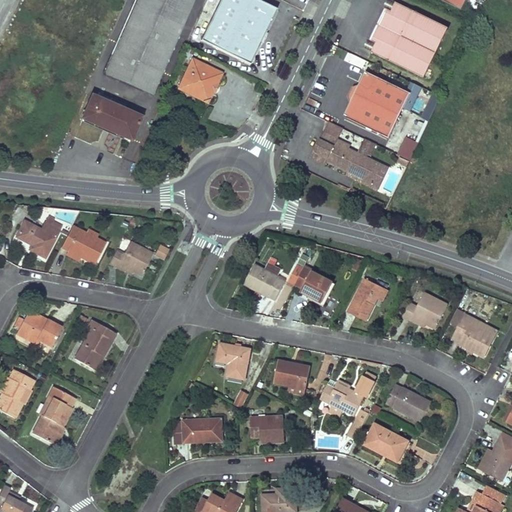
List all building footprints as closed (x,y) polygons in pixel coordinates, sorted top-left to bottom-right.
[(137,0),(135,5),(182,25),(192,0),(137,0)] [(276,9),(256,0),(219,0),(200,40),(249,64),(276,9)] [(386,9),(391,11),(395,2),(389,0),(387,0),(383,8),(386,9)] [(441,0),(461,9),(465,0),(441,0)] [(371,52),(424,77),(448,27),(395,2),(391,11),(386,9),(371,41),(375,43),(371,52)] [(135,5),(105,75),(151,95),(182,25),(135,5)] [(371,41),(368,40),(364,48),(371,52),(375,43),(371,41)] [(221,74),(192,60),(178,88),(207,103),(221,74)] [(388,138),(410,93),(368,73),(363,75),(358,85),(352,87),(347,96),(350,103),(345,113),(347,118),(388,138)] [(94,95),(83,120),(135,142),(145,118),(94,95)] [(323,132),(310,158),(325,165),(327,162),(347,172),(373,184),(382,165),(348,149),(350,145),(323,132)] [(398,155),(411,160),(417,142),(404,138),(398,155)] [(373,184),(347,172),(345,175),(377,191),(388,168),(382,165),(373,184)] [(24,222),(13,241),(44,258),(58,231),(50,227),(54,220),(47,217),(40,230),(24,222)] [(71,226),(61,247),(68,251),(80,257),(95,264),(105,243),(95,238),(86,234),(71,226)] [(88,230),(86,234),(95,238),(97,234),(88,230)] [(115,250),(109,264),(117,268),(119,265),(132,271),(141,276),(152,254),(129,242),(123,254),(115,250)] [(159,245),(154,255),(164,260),(168,250),(159,245)] [(68,251),(66,255),(78,261),(80,257),(68,251)] [(119,265),(117,268),(130,275),(132,271),(119,265)] [(254,265),(244,284),(257,290),(261,293),(275,300),(285,281),(277,277),(269,272),(254,265)] [(296,265),(294,270),(301,273),(303,268),(296,265)] [(271,268),(269,272),(277,277),(280,273),(271,268)] [(304,268),(303,268),(301,273),(295,284),(295,285),(302,289),(309,292),(307,295),(322,303),(333,283),(304,268)] [(294,270),(288,280),(295,284),(301,273),(294,270)] [(357,295),(348,312),(365,321),(376,299),(382,288),(365,279),(360,288),(363,290),(359,296),(357,295)] [(386,290),(382,288),(376,299),(381,301),(386,290)] [(409,303),(402,316),(410,320),(412,317),(425,324),(435,329),(448,305),(424,293),(417,307),(409,303)] [(457,308),(453,317),(459,320),(463,312),(457,308)] [(28,311),(25,316),(40,323),(39,325),(43,327),(46,320),(28,311)] [(79,315),(75,323),(82,327),(86,319),(79,315)] [(19,328),(18,330),(39,341),(51,347),(61,328),(46,320),(43,327),(39,325),(40,323),(25,316),(23,320),(19,317),(14,326),(19,328)] [(412,317),(410,320),(424,327),(425,324),(412,317)] [(453,317),(450,323),(456,326),(459,320),(453,317)] [(462,341),(461,344),(469,348),(473,351),(484,356),(497,330),(474,319),(473,321),(465,317),(454,337),(462,341)] [(91,330),(74,359),(92,369),(100,355),(103,356),(115,334),(92,321),(87,328),(91,330)] [(18,330),(16,334),(37,345),(39,341),(18,330)] [(220,343),(217,358),(229,361),(229,364),(226,376),(245,380),(251,349),(241,347),(235,346),(220,343)] [(100,355),(92,369),(95,371),(103,356),(100,355)] [(278,360),(274,383),(289,386),(288,392),(304,395),(311,366),(303,364),(302,367),(291,364),(291,363),(278,360)] [(4,395),(0,403),(0,411),(14,419),(22,404),(18,402),(25,388),(29,390),(34,381),(13,370),(8,378),(6,377),(0,389),(0,392),(1,393),(4,395)] [(327,385),(320,399),(334,406),(341,409),(354,416),(364,397),(366,398),(374,382),(364,376),(354,394),(348,391),(350,389),(337,383),(334,389),(327,385)] [(338,380),(337,383),(350,389),(351,387),(338,380)] [(395,384),(386,403),(421,422),(431,402),(395,384)] [(41,415),(32,433),(51,444),(60,428),(61,426),(62,427),(72,409),(71,408),(75,399),(53,387),(48,397),(52,399),(43,416),(41,415)] [(25,388),(18,402),(22,404),(24,405),(31,391),(29,390),(25,388)] [(233,406),(242,409),(248,395),(240,391),(233,406)] [(52,399),(48,397),(39,414),(41,415),(43,416),(52,399)] [(334,406),(330,412),(338,416),(341,409),(334,406)] [(355,440),(369,413),(360,409),(347,436),(355,440)] [(250,418),(251,437),(260,436),(260,442),(285,441),(283,417),(250,418)] [(184,443),(183,438),(192,437),(192,443),(223,442),(222,419),(183,421),(183,422),(179,422),(174,432),(174,444),(184,443)] [(375,424),(364,445),(383,454),(384,451),(399,459),(408,441),(375,424)] [(60,428),(51,444),(55,446),(63,430),(60,428)] [(511,436),(503,432),(500,439),(511,445),(511,436)] [(483,471),(483,472),(502,482),(511,461),(511,445),(500,439),(493,452),(483,471)] [(478,469),(483,471),(493,452),(488,449),(478,469)] [(384,451),(383,454),(397,462),(399,459),(384,451)] [(466,511),(462,509),(460,511),(500,511),(501,511),(498,510),(501,504),(506,495),(487,485),(482,494),(477,491),(474,498),(475,498),(467,511),(466,511)] [(3,486),(0,491),(0,511),(30,511),(32,510),(17,502),(20,498),(8,492),(10,489),(3,486)] [(262,495),(263,511),(289,511),(296,511),(295,488),(277,489),(277,494),(262,495)] [(229,492),(225,500),(230,503),(234,495),(229,492)] [(202,498),(195,511),(235,511),(242,499),(234,495),(230,503),(225,500),(212,494),(209,501),(202,498)] [(342,498),(334,511),(368,511),(364,510),(363,511),(353,506),(354,505),(342,498)]
